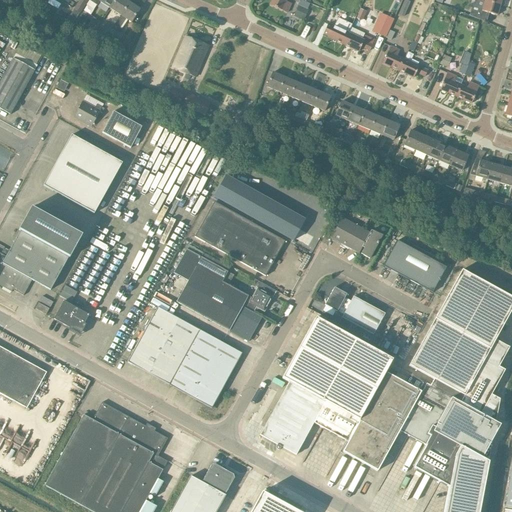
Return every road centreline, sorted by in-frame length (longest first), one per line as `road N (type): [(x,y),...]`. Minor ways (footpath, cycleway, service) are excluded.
road 1 (unclassified): [(223,441),(325,265),(424,313)]
road 2 (residential): [(232,20),(481,131)]
road 3 (unclassified): [(223,441),(0,319)]
road 4 (unclassified): [(350,511),(223,441)]
